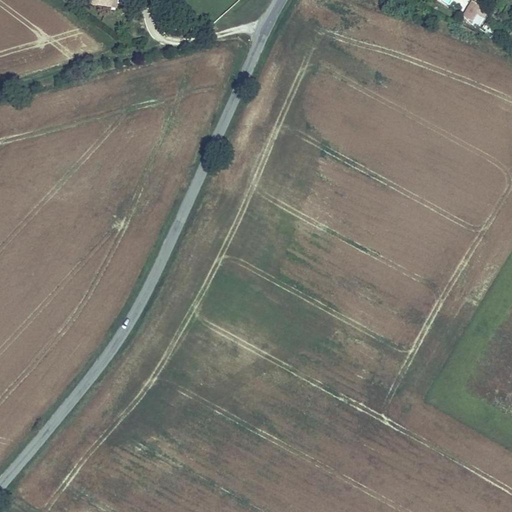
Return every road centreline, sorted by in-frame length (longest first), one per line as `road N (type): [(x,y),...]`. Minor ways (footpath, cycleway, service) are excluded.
road 1 (unclassified): [(282,0),(128,320),(0,482)]
road 2 (track): [(264,25),(0,89)]
